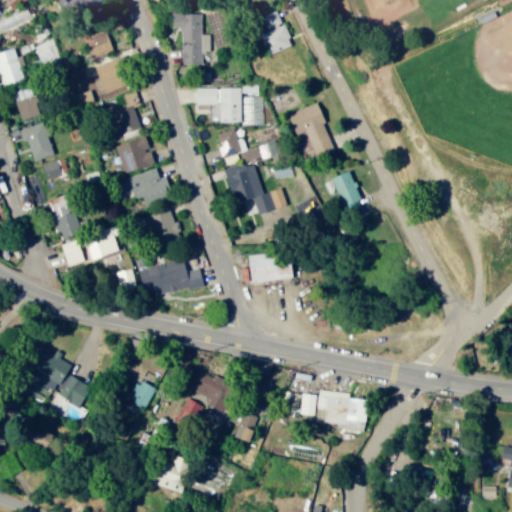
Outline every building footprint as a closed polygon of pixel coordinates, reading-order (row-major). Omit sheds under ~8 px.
[(25,0),(8,0),(13,8),(25,0)] [(73,0),(79,10),(97,0),(73,0)] [(284,22),(280,23),(275,9),(260,14),(266,31),(259,33),(266,53),(292,44),(284,22)] [(202,62),(201,52),(206,52),(204,11),(169,13),(170,28),(179,27),(181,64),(202,62)] [(85,35),(90,56),(112,50),(107,29),(85,35)] [(59,63),(53,38),(34,42),(40,67),(59,63)] [(22,79),(14,47),(0,50),(0,76),(2,84),(22,79)] [(105,92),(128,84),(120,57),(96,64),(105,92)] [(84,78),(87,89),(77,92),(79,102),(105,95),(99,74),(84,78)] [(41,113),(30,83),(11,90),(22,120),(41,113)] [(197,86),(196,103),(220,103),(219,120),(241,121),(241,86),(197,86)] [(289,112),(297,133),(306,130),(316,157),(335,150),(316,102),(289,112)] [(115,109),(121,132),(139,127),(133,104),(115,109)] [(19,129),(23,140),(26,139),(34,160),(54,152),(42,120),(19,129)] [(260,192),(247,143),(238,145),(234,127),(216,132),(222,155),(241,150),(244,161),(226,166),(235,201),(253,197),(257,213),(286,206),(281,187),(260,192)] [(154,163),(146,135),(115,144),(123,171),(154,163)] [(274,139),(257,143),(260,157),(277,153),(274,139)] [(69,182),(60,157),(42,163),(51,188),(69,182)] [(142,194),(146,205),(173,197),(166,177),(161,179),(157,167),(120,179),(124,192),(132,190),(134,196),(142,194)] [(363,203),(348,169),(331,177),(346,210),(363,203)] [(58,236),(82,230),(72,191),(48,196),(58,236)] [(147,213),(156,244),(179,237),(171,206),(147,213)] [(99,236),(103,255),(121,251),(117,232),(99,236)] [(294,278),(293,251),(250,253),(251,280),(294,278)] [(200,267),(186,269),(184,259),(139,267),(143,288),(154,286),(155,293),(203,284),(200,267)] [(117,270),(120,288),(136,285),(133,268),(117,270)] [(68,373),(71,362),(56,357),(58,353),(44,349),(32,383),(83,402),(91,381),(68,373)] [(128,398),(145,406),(155,385),(138,378),(128,398)] [(349,391),(318,388),(318,393),(301,392),(300,413),(315,414),(314,421),(337,422),(337,427),(364,429),(365,411),(347,410),(349,391)] [(203,399),(184,393),(177,417),(174,417),(171,429),(185,433),(188,422),(195,424),(203,399)] [(225,421),(222,432),(252,441),(255,429),(251,428),(254,418),(241,413),(237,424),(225,421)] [(511,466),(511,445),(504,444),(502,457),(510,459),(509,466),(511,466)] [(181,491),(188,473),(175,469),(176,467),(161,461),(153,481),(181,491)] [(323,511),(324,505),(311,503),(310,511),(323,511)]
